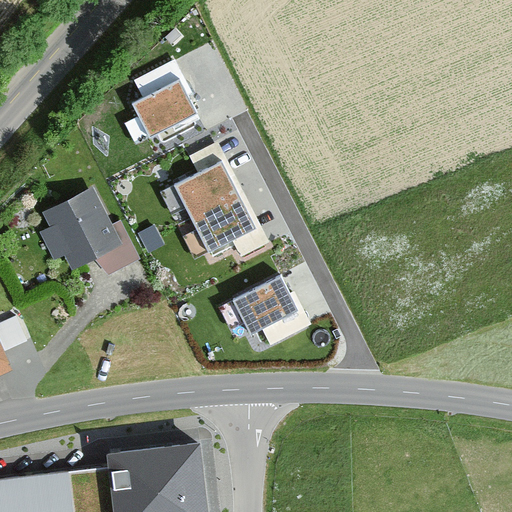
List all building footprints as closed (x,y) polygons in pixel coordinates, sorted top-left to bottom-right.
[(178,79),(131,104),(149,138),(196,113),(178,79)] [(239,117),(220,122),(231,163),(250,158),(239,117)] [(222,161),(173,184),(192,221),(240,198),(222,161)] [(83,189),(42,210),(70,262),(111,241),(83,189)] [(255,228),(240,198),(192,221),(208,252),(255,228)] [(278,274),(232,297),(250,334),(297,310),(278,274)] [(0,330),(0,375),(17,368),(0,330)] [(112,460),(0,472),(0,511),(77,511),(117,507),(117,511),(213,511),(204,428),(109,439),(112,460)]
